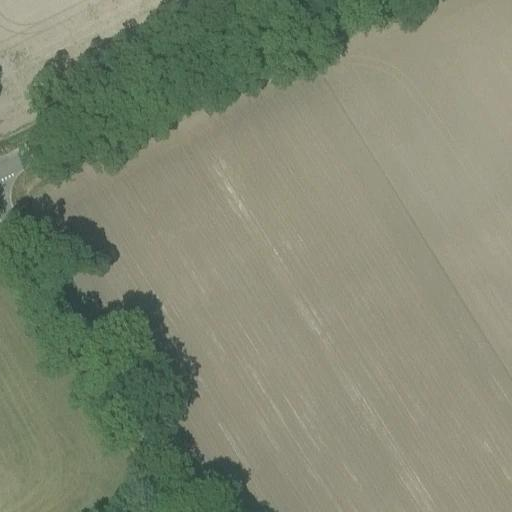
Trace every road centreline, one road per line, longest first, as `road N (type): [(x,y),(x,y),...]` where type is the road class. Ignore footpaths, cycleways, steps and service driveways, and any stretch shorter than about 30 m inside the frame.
road 1 (unclassified): [(0,175),(352,0)]
road 2 (unclassified): [(190,511),(0,208)]
